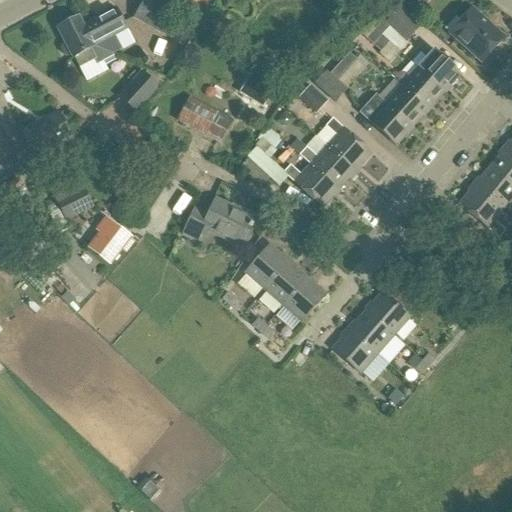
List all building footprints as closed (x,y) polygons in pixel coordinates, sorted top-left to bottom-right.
[(139,0),(130,17),(157,33),(169,11),(149,0),(139,0)] [(425,0),(410,0),(405,6),(415,16),(428,2),(425,0)] [(383,20),(375,29),(382,35),(390,26),(405,40),(420,24),(401,6),(386,23),(383,20)] [(115,9),(83,26),(94,47),(112,55),(122,50),(115,36),(126,30),(115,9)] [(488,24),(472,9),(449,34),(481,63),(501,40),(486,26),(488,24)] [(79,18),(57,30),(65,45),(62,46),(61,50),(64,56),(68,57),(71,55),(72,58),(75,57),(80,68),(96,59),(98,64),(102,61),(113,56),(112,55),(94,47),(83,26),(79,18)] [(181,21),(172,37),(185,44),(194,29),(181,21)] [(237,39),(239,37),(222,26),(215,38),(231,49),(233,46),(239,51),(244,44),(237,39)] [(400,52),(382,35),(375,29),(366,38),(380,51),(378,52),(390,63),(400,52)] [(418,68),(444,92),(460,73),(434,50),(425,61),(418,68)] [(356,59),(349,53),(340,62),(347,69),(356,59)] [(347,69),(340,62),(332,71),(339,78),(347,69)] [(402,86),(428,110),(444,92),(418,68),(402,86)] [(333,103),(346,90),(324,70),(312,83),(333,103)] [(142,71),(117,98),(136,114),(160,87),(142,71)] [(278,86),(255,71),(243,91),(266,105),(278,86)] [(298,99),(316,116),(328,103),(310,86),(298,99)] [(385,104),(411,128),(428,110),(402,86),(385,104)] [(177,124),(221,146),(236,116),(192,94),(177,124)] [(360,113),(369,122),(395,146),(411,128),(385,104),(376,96),(360,113)] [(58,113),(21,132),(34,157),(40,169),(77,150),(71,138),(58,113)] [(327,147),(355,172),(371,154),(332,119),(325,127),(336,137),(327,147)] [(0,180),(19,171),(11,156),(0,133),(0,180)] [(355,172),(327,147),(317,158),(306,148),(299,156),(310,165),(338,191),(355,172)] [(511,155),(505,150),(490,168),(511,186),(511,155)] [(240,169),(261,188),(269,178),(248,159),(240,169)] [(338,191),(310,165),(301,175),(290,166),(283,173),(322,208),(338,191)] [(511,186),(490,168),(474,186),(503,210),(511,200),(511,186)] [(54,202),(65,223),(93,208),(83,187),(70,194),(63,181),(49,188),(56,201),(54,202)] [(503,210),(474,186),(459,205),(499,239),(505,231),(494,222),(503,210)] [(145,209),(156,217),(170,200),(158,191),(145,209)] [(194,210),(182,235),(201,244),(207,231),(241,247),(250,228),(251,228),(253,225),(252,224),(256,217),(238,208),(237,210),(215,200),(208,216),(194,210)] [(0,219),(0,230),(19,254),(38,239),(13,209),(0,219)] [(103,232),(90,247),(110,264),(131,239),(115,226),(107,219),(99,229),(103,232)] [(0,264),(13,253),(0,238),(0,264)] [(254,301),(263,290),(288,262),(269,245),(244,274),(246,275),(236,286),(254,301)] [(47,276),(59,265),(51,255),(38,266),(47,276)] [(282,307),(307,278),(288,262),(263,290),(282,307)] [(307,278),(282,307),(301,323),(326,295),(307,278)] [(228,293),(222,300),(231,308),(237,301),(228,293)] [(365,312),(393,337),(410,318),(382,293),(365,312)] [(348,331),(377,356),(387,365),(403,346),(393,337),(365,312),(348,331)] [(260,333),(266,326),(258,319),(252,326),(260,333)] [(274,333),(266,326),(260,333),(268,340),(274,333)] [(360,375),(377,356),(348,331),(332,350),(360,375)] [(428,368),(435,360),(428,354),(421,362),(428,368)] [(414,370),(421,376),(428,368),(421,362),(414,370)] [(395,406),(403,397),(396,391),(388,400),(395,406)] [(149,475),(139,480),(147,497),(157,492),(149,475)]
